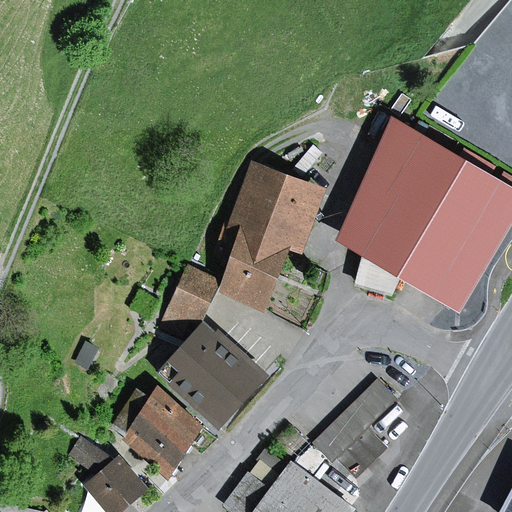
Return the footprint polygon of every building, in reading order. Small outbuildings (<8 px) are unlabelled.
[(511,0),(129,0),(0,35),(0,65),(166,21),(180,71),(254,50),(268,103),(331,87),(363,98),(424,81),(427,78),(430,75),(437,81),(460,53),(511,97),(511,0)] [(511,221),(511,192),(400,126),(348,242),(365,252),(401,273),(461,308),(511,221)] [(235,253),(276,270),(293,226),(307,231),(312,220),(297,214),(308,187),(264,170),(252,202),(244,228),(235,253)] [(222,266),(229,268),(235,253),(244,228),(229,223),(217,255),(225,258),(222,266)] [(401,273),(365,252),(360,267),(357,283),(390,294),(401,273)] [(262,306),(276,270),(235,253),(229,268),(222,288),(262,306)] [(219,283),(188,267),(180,283),(167,277),(158,295),(171,301),(160,324),(181,334),(189,317),(200,323),(219,283)] [(216,330),(170,382),(227,431),(272,380),(216,330)] [(377,380),(318,438),(358,479),(393,445),(374,426),(399,403),(377,380)] [(205,434),(157,394),(120,439),(169,478),(205,434)] [(123,458),(80,445),(71,460),(100,475),(89,487),(109,511),(130,511),(154,493),(123,458)] [(355,511),(295,467),(274,497),(249,478),(223,511),(355,511)] [(511,511),(511,495),(502,511),(511,511)]
